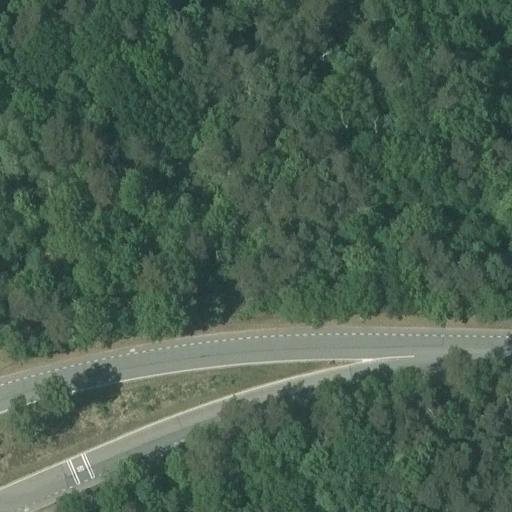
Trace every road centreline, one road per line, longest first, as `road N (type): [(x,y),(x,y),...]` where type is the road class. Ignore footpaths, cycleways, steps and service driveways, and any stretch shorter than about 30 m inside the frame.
road 1 (tertiary): [(0,505),(166,434),(296,394),(511,355)]
road 2 (tertiary): [(511,350),(240,350),(91,373),(0,398)]
